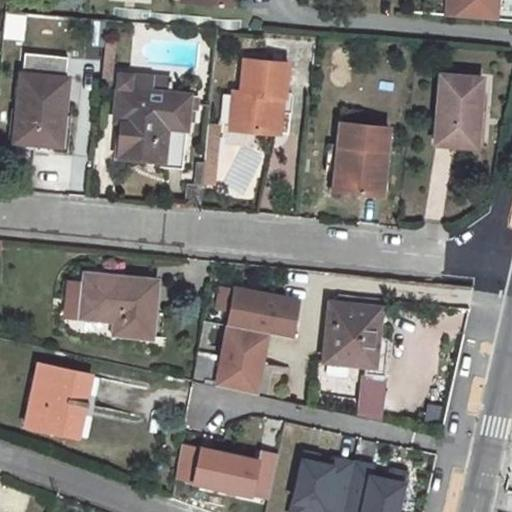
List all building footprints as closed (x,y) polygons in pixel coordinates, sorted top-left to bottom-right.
[(67,79),(64,78),(67,57),(25,53),(23,74),(21,74),(14,143),(53,146),(59,115),(64,116),(67,79)] [(234,92),(230,130),(273,133),(275,111),(271,111),(272,97),(283,98),(285,99),(288,64),(245,60),(242,93),(234,92)] [(442,76),(436,143),(473,146),(475,113),(479,113),(481,80),(442,76)] [(133,77),(132,90),(170,94),(172,80),(133,77)] [(118,89),(115,120),(120,120),(124,121),(128,90),(118,89)] [(120,120),(116,157),(164,161),(168,129),(187,131),(188,121),(196,122),(197,111),(199,111),(200,99),(190,98),(191,96),(170,94),(132,90),(128,90),(124,121),(120,120)] [(275,111),(273,133),(280,134),(283,98),(272,97),(271,111),(275,111)] [(475,113),(473,146),(482,147),(485,114),(479,113),(475,113)] [(342,124),(339,147),(347,147),(343,192),(382,196),(388,128),(342,124)] [(219,127),(209,126),(206,160),(216,161),(219,127)] [(339,147),(335,192),(343,192),(347,147),(339,147)] [(216,161),(206,160),(203,182),(214,184),(216,161)] [(190,186),(188,206),(201,208),(203,187),(190,186)] [(83,287),(80,317),(114,320),(113,334),(151,338),(157,281),(84,274),(83,287)] [(248,285),(243,306),(281,314),(286,289),(248,285)] [(68,286),(66,316),(80,317),(83,287),(68,286)] [(329,303),(323,361),(368,366),(370,338),(377,339),(380,308),(329,303)] [(37,365),(25,425),(71,434),(78,405),(84,407),(91,377),(37,365)] [(361,373),(355,415),(380,419),(386,376),(361,373)] [(215,440),(203,495),(240,502),(251,447),(215,440)] [(300,451),(288,511),(399,511),(407,472),(300,451)]
